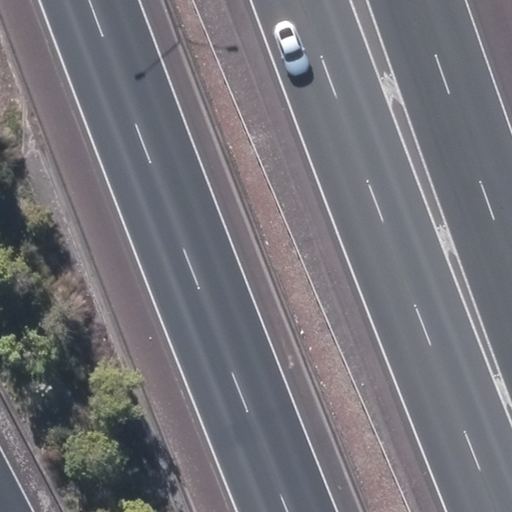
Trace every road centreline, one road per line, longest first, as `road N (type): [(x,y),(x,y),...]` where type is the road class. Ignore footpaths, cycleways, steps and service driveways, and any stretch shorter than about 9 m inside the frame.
road 1 (motorway): [(304,0),(499,511)]
road 2 (motorway): [(281,511),(94,0)]
road 3 (motorway): [(419,0),(511,253)]
